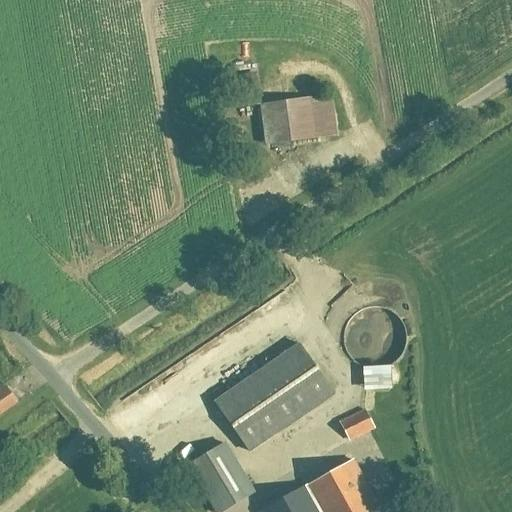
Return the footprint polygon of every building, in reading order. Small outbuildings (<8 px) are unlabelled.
[(254,106),(259,148),(337,138),(331,96),(254,106)] [(345,329),(346,349),(354,361),(372,370),(392,366),(404,355),(409,336),(405,322),(390,308),(373,305),(356,312),(345,329)] [(217,399),(252,453),(341,396),(306,341),(217,399)] [(0,387),(0,421),(24,404),(8,382),(0,387)] [(372,405),(344,420),(356,443),(384,428),(372,405)] [(379,511),(391,506),(366,456),(319,479),(335,511),(379,511)] [(318,511),(307,493),(273,511),(318,511)]
